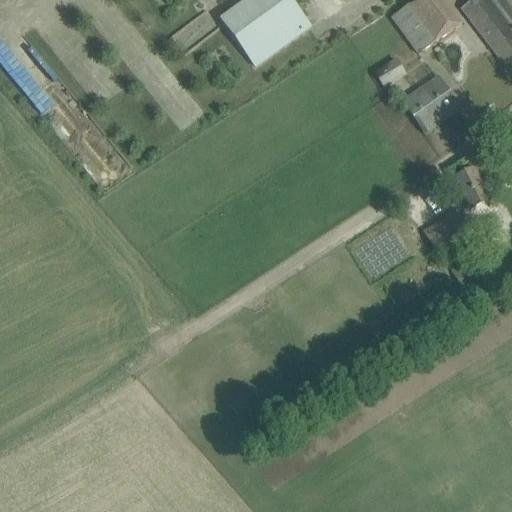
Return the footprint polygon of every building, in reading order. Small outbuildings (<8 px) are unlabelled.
[(311,29),(289,0),(247,0),(220,21),(256,69),(311,29)] [(418,56),(461,26),(441,0),(419,0),(392,20),(418,56)] [(511,74),(511,10),(504,0),(473,0),(461,8),(511,75),(511,74)] [(407,76),(395,60),(373,74),(384,91),(407,76)] [(424,136),(461,111),(438,78),(401,104),(424,136)] [(475,168),(453,179),(469,212),(491,201),(475,168)] [(469,241),(466,237),(471,233),(457,211),(423,232),(440,259),(469,241)] [(407,219),(169,361),(202,415),(440,273),(407,219)] [(487,274),(476,257),(451,271),(462,289),(487,274)] [(482,415),(511,398),(511,341),(332,438),(360,489),(486,422),(482,415)] [(0,511),(90,511),(191,456),(155,391),(0,477),(0,511)] [(231,511),(207,472),(138,511),(231,511)]
